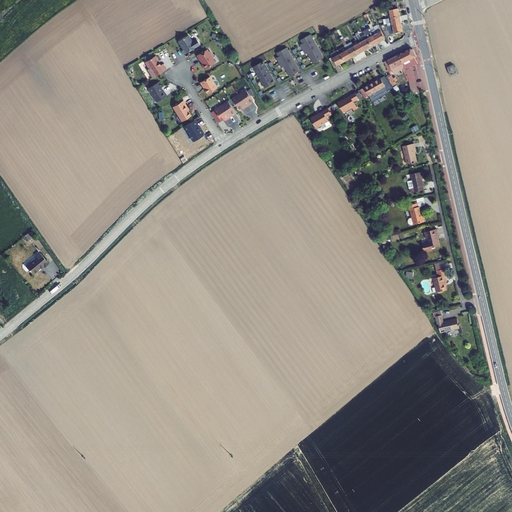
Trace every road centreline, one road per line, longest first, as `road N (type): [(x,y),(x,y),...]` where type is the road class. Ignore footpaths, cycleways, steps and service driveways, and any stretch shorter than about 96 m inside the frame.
road 1 (tertiary): [(224,144),(151,198),(0,335)]
road 2 (primary): [(511,418),(442,138)]
road 3 (tertiary): [(418,37),(224,144)]
